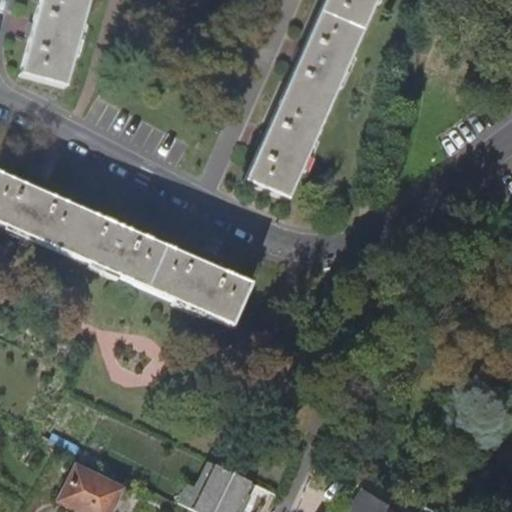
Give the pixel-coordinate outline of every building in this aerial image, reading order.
[(38,0),(30,34),(18,76),(69,92),(93,0),(38,0)] [(261,141),(247,180),(292,201),(380,0),(323,0),(299,53),(261,141)] [(0,169),(0,224),(236,328),(256,281),(199,257),(112,218),(30,183),(0,169)] [(258,382),(274,389),(282,370),(266,363),(258,382)] [(59,511),(101,511),(112,489),(65,466),(46,506),(59,511)] [(239,511),(249,489),(205,468),(192,496),(185,511),(226,511),(227,511),(229,511),(239,511)] [(180,501),(183,511),(185,511),(192,496),(188,483),(180,501)] [(389,511),(382,507),(386,502),(366,489),(349,511),(389,511)]
